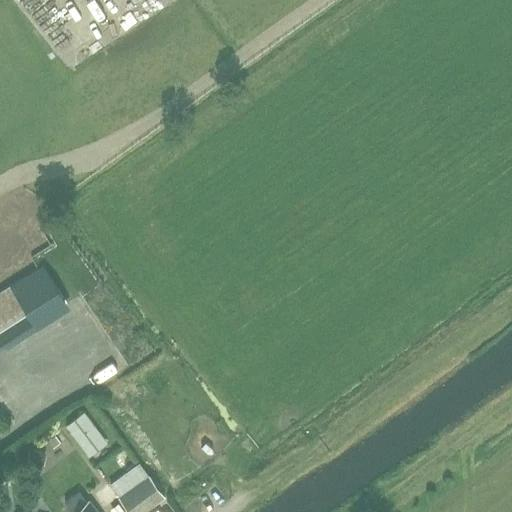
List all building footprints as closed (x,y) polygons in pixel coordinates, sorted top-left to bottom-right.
[(91,11),(81,15),(95,45),(105,41),(91,11)] [(6,349),(70,308),(42,265),(0,291),(0,342),(1,342),(6,349)] [(84,412),(66,425),(89,457),(107,443),(84,412)] [(128,511),(144,511),(165,496),(149,474),(118,498),(128,511)] [(96,511),(88,501),(74,511),(96,511)]
